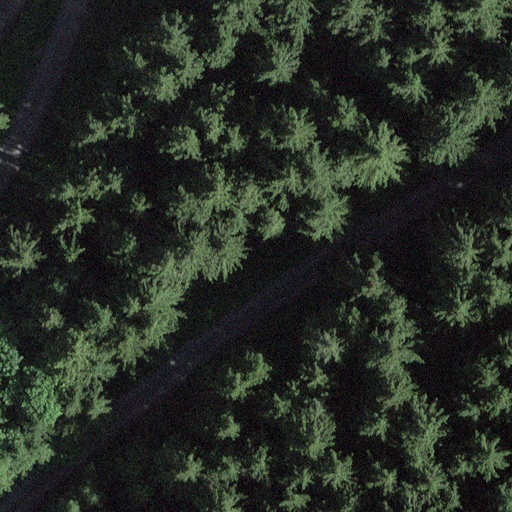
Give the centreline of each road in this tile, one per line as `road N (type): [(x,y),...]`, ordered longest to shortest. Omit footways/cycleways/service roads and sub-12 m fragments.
road 1 (track): [(26,511),(186,359),(511,151)]
road 2 (track): [(82,0),(64,66),(0,181)]
